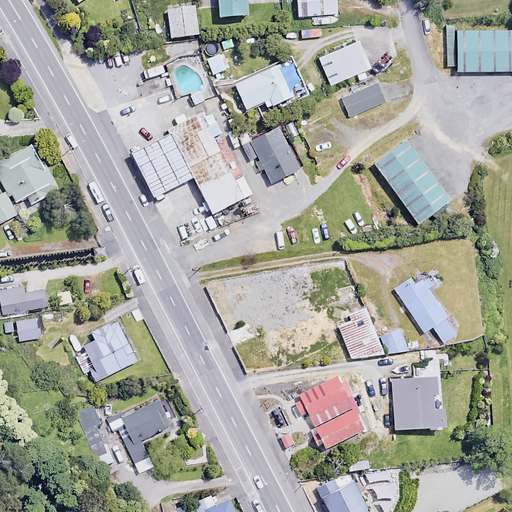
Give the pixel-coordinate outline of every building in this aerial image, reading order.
[(245,0),(217,0),(219,17),(246,15),(245,0)] [(335,0),(296,0),(297,15),(336,12),(335,0)] [(197,34),(193,5),(166,9),(169,37),(197,34)] [(511,12),(449,13),(450,59),(511,57),(511,12)] [(369,67),(358,40),(317,57),(328,84),(369,67)] [(266,108),(295,96),(296,99),(307,95),(291,59),(233,85),(244,110),(263,102),(266,108)] [(384,101),(376,83),(341,97),(349,116),(384,101)] [(242,194),(196,102),(162,119),(170,135),(193,180),(208,211),(242,194)] [(400,125),(370,148),(417,209),(447,187),(400,125)] [(299,168),(278,127),(249,142),(270,183),(299,168)] [(193,180),(170,135),(129,156),(152,200),(193,180)] [(57,188),(30,144),(0,162),(0,180),(14,203),(25,196),(31,204),(57,188)] [(0,194),(0,222),(15,214),(3,192),(0,194)] [(313,289),(306,265),(276,274),(283,298),(313,289)] [(432,285),(426,275),(414,283),(410,277),(393,289),(423,332),(431,326),(443,343),(455,334),(444,318),(446,316),(427,289),(432,285)] [(336,287),(334,279),(317,284),(319,292),(336,287)] [(23,292),(22,286),(0,289),(0,309),(1,314),(47,305),(44,289),(23,292)] [(356,297),(353,288),(328,295),(331,305),(356,297)] [(328,306),(327,296),(315,297),(316,307),(328,306)] [(383,353),(364,306),(348,312),(351,320),(337,325),(350,358),(383,353)] [(327,342),(315,314),(266,336),(279,363),(327,342)] [(37,338),(34,317),(14,320),(18,341),(37,338)] [(254,336),(247,321),(226,331),(232,346),(254,336)] [(136,361),(117,322),(91,334),(93,340),(71,351),(82,373),(90,369),(95,380),(136,361)] [(12,323),(0,324),(1,334),(13,333),(12,323)] [(405,349),(400,330),(382,335),(387,354),(405,349)] [(352,398),(335,366),(294,388),(311,420),(352,398)] [(436,377),(391,379),(393,428),(445,426),(444,408),(433,408),(433,394),(437,394),(436,377)] [(350,400),(311,420),(322,441),(360,421),(350,400)] [(170,426),(159,401),(107,423),(110,431),(117,428),(132,464),(147,457),(139,439),(170,426)] [(99,422),(92,405),(74,412),(92,458),(106,453),(94,424),(99,422)] [(368,467),(366,459),(352,462),(354,471),(368,467)] [(478,462),(469,466),(473,478),(482,475),(478,462)] [(368,511),(352,481),(339,488),(334,481),(313,492),(324,511),(368,511)] [(234,511),(229,499),(214,506),(209,494),(203,496),(207,508),(205,510),(205,511),(234,511)]
